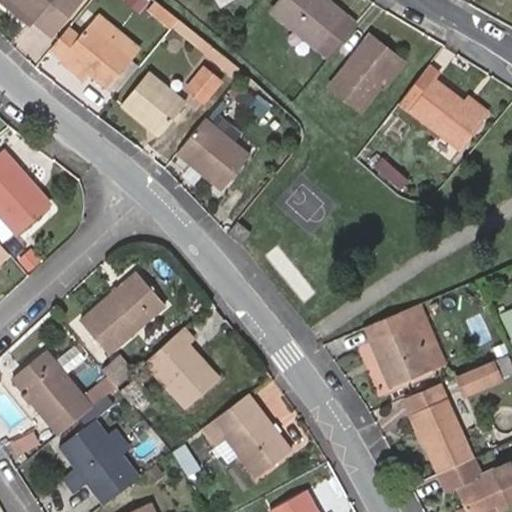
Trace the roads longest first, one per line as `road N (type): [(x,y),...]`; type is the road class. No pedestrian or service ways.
road 1 (residential): [(145,188),(289,354),(387,511)]
road 2 (residential): [(145,188),(0,337)]
road 3 (residential): [(0,68),(145,188)]
